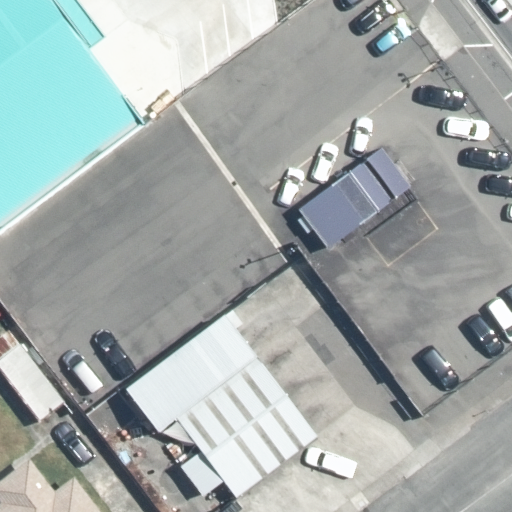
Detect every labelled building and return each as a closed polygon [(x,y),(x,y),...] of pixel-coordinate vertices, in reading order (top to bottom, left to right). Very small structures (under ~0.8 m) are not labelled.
[(46,0),(0,36),(0,167),(215,0),(46,0)] [(411,14),(399,0),(290,0),(176,88),(228,155),(411,14)] [(400,177),(369,139),(286,208),(317,246),(400,177)] [(248,237),(185,157),(30,278),(92,358),(248,237)] [(214,334),(181,292),(91,362),(124,404),(214,334)] [(66,402),(10,325),(0,332),(0,373),(36,424),(66,402)] [(290,413),(230,337),(149,399),(209,476),(290,413)] [(0,511),(97,511),(68,475),(54,487),(28,454),(0,476),(0,496),(2,499),(0,500),(0,511)]
